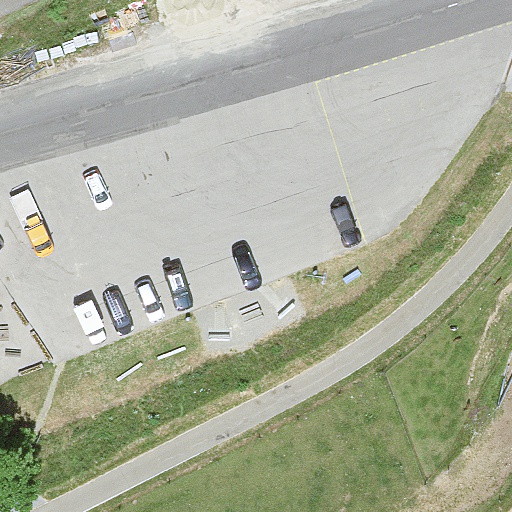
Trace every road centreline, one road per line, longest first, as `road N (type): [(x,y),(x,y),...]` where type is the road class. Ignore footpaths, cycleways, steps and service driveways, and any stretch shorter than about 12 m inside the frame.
road 1 (residential): [(511,209),(456,281),(333,377),(67,511)]
road 2 (tertiary): [(0,136),(486,0)]
